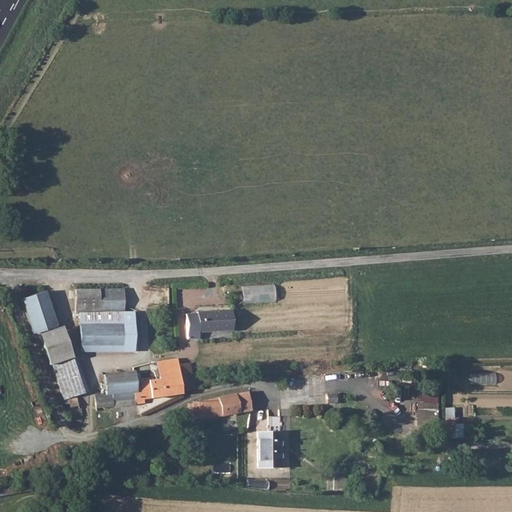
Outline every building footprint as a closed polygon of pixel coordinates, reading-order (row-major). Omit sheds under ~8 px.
[(244,285),(244,302),(278,302),(278,285),(244,285)] [(74,310),(77,310),(119,309),(121,309),(120,286),(73,288),(74,310)] [(36,290),(17,296),(30,332),(34,330),(50,325),(36,290)] [(119,309),(77,310),(78,344),(120,342),(119,309)] [(230,329),(229,310),(195,312),(195,313),(184,314),(186,339),(197,338),(197,331),(230,329)] [(34,330),(43,363),(62,400),(84,388),(71,355),(59,323),(50,325),(34,330)] [(176,366),(176,361),(154,363),(155,377),(132,380),(133,389),(101,392),(94,393),(95,406),(112,404),(112,400),(134,398),(134,402),(143,402),(143,395),(179,392),(178,390),(176,366)] [(189,365),(176,366),(178,390),(191,389),(189,365)] [(99,372),(101,392),(133,389),(132,380),(131,369),(99,372)] [(471,372),(471,383),(497,384),(498,373),(471,372)] [(244,390),(213,397),(217,415),(248,408),(244,390)] [(438,403),(437,436),(467,437),(467,418),(448,417),(448,403),(438,403)] [(276,431),(253,432),(255,465),(278,464),(276,431)] [(345,476),(329,476),(329,490),(345,491),(345,476)] [(21,479),(0,482),(0,489),(23,485),(21,479)]
